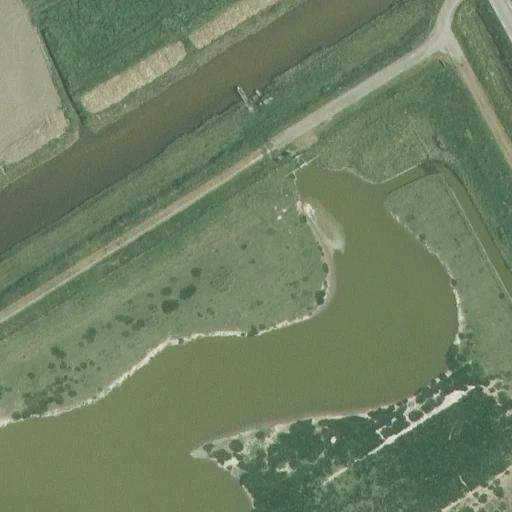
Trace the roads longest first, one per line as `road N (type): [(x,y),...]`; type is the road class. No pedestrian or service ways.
road 1 (unknown): [(0,316),(273,143)]
road 2 (unclassified): [(273,143),(442,34)]
